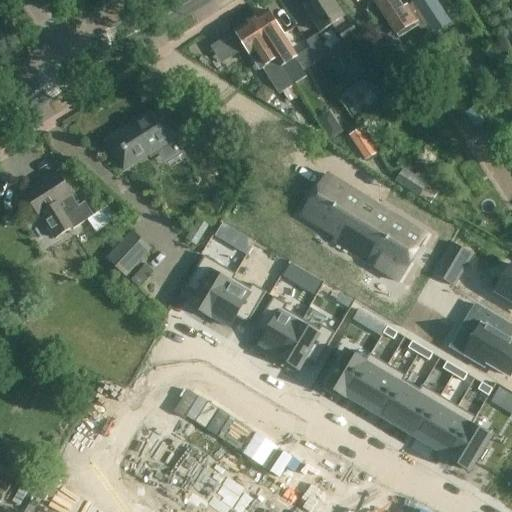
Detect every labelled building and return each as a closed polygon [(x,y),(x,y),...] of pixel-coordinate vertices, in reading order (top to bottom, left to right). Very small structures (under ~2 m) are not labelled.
[(344,17),(337,8),(332,0),(312,0),(304,5),(323,35),(335,27),(347,44),(359,36),(346,16),(344,17)] [(357,0),(359,2),(362,0),(367,0),(370,4),(376,0),(398,34),(416,22),(422,31),(429,26),(414,3),(404,10),(397,0),(357,0)] [(411,0),(412,0),(414,3),(429,26),(435,35),(453,23),(436,0),(411,0)] [(268,11),(252,22),(293,87),(308,77),(296,59),(295,57),(288,47),(282,37),(284,36),(279,28),(268,11)] [(293,87),(252,22),(235,32),(251,57),(258,53),(266,66),(262,68),(275,88),(280,96),(293,87)] [(319,62),(333,53),(329,47),(326,49),(319,37),(307,44),(319,62)] [(465,58),(457,63),(465,76),(473,70),(465,58)] [(495,73),(483,82),(492,94),(504,85),(495,73)] [(341,96),(355,118),(378,102),(365,79),(341,96)] [(262,86),(256,96),(267,102),(272,91),(262,86)] [(464,87),(443,100),(446,105),(464,95),(464,96),(468,93),(464,87)] [(180,135),(172,123),(161,106),(111,138),(118,150),(113,154),(124,171),(147,156),(151,158),(159,154),(166,166),(183,155),(173,139),(180,135)] [(466,114),(476,130),(486,122),(476,107),(466,114)] [(330,111),(317,120),(331,141),(344,132),(330,111)] [(378,153),(362,128),(350,136),(367,161),(378,153)] [(397,182),(433,204),(439,192),(428,185),(431,181),(418,173),(416,177),(404,169),(397,182)] [(25,193),(39,215),(40,214),(53,236),(68,227),(69,229),(71,227),(73,230),(94,216),(85,203),(78,208),(72,198),(73,196),(58,172),(44,181),(45,183),(27,194),(26,193),(25,193)] [(424,235),(344,185),(327,175),(302,216),(336,237),(333,242),(395,281),(424,235)] [(199,218),(186,240),(197,247),(210,225),(199,218)] [(254,242),(224,225),(216,237),(246,255),(254,242)] [(107,259),(127,278),(153,249),(132,230),(124,239),(117,233),(108,244),(115,250),(107,259)] [(197,294),(190,305),(210,317),(230,283),(213,273),(219,264),(205,256),(186,288),(197,294)] [(141,289),(155,272),(146,264),(132,281),(141,289)] [(292,265),(285,278),(314,295),(321,283),(292,265)] [(21,268),(5,278),(22,307),(38,297),(30,283),(21,268)] [(511,268),(498,292),(511,300),(511,268)] [(230,283),(210,317),(230,329),(237,318),(247,325),(266,293),(253,285),(248,294),(230,283)] [(342,295),(338,302),(348,308),(352,301),(342,295)] [(267,336),(260,347),(280,358),(300,325),(283,315),(288,305),(274,297),(255,329),(267,336)] [(476,305),(463,327),(477,336),(465,356),(485,368),(487,363),(510,377),(511,374),(511,344),(511,342),(502,336),(508,325),(476,305)] [(375,329),(384,334),(388,327),(379,322),(375,329)] [(300,325),(280,358),(299,370),(306,359),(317,366),(336,334),(322,326),(317,335),(300,325)] [(388,327),(384,334),(388,337),(392,339),(396,332),(388,327)] [(423,348),(414,343),(412,347),(410,350),(419,355),(423,348)] [(423,348),(419,355),(427,360),(429,357),(431,353),(423,348)] [(346,352),(326,386),(345,397),(365,364),(346,352)] [(365,364),(345,397),(363,408),(383,374),(365,364)] [(454,376),(458,369),(454,366),(449,364),(445,371),(454,376)] [(458,369),(454,376),(458,378),(462,381),(466,374),(458,369)] [(383,374),(363,408),(380,418),(400,385),(383,374)] [(400,385),(380,418),(398,429),(418,395),(400,385)] [(493,390),(484,385),(480,392),(485,394),(489,397),(493,390)] [(493,390),(489,397),(497,402),(502,395),(493,390)] [(418,395),(398,429),(415,439),(436,406),(418,395)] [(436,406),(415,439),(433,450),(453,416),(436,406)] [(453,416),(433,450),(450,460),(471,426),(453,416)] [(146,423),(120,466),(199,511),(284,511),(288,507),(146,423)] [(471,426),(450,460),(470,472),(490,438),(471,426)] [(0,504),(12,483),(0,475),(0,504)]
